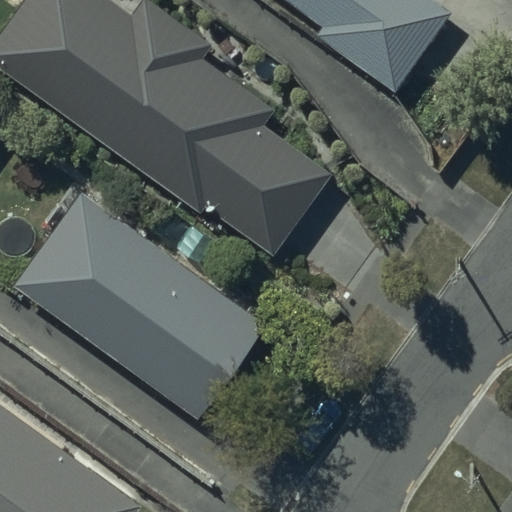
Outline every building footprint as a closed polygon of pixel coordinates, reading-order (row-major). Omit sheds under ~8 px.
[(124,0),(14,0),(0,19),(0,54),(199,198),(203,193),(270,241),(327,161),(258,112),(270,96),(200,46),(212,29),(171,0),(131,0),(129,3),(124,0)] [(305,0),(323,12),(317,21),(392,75),(445,0),(305,0)] [(0,123),(16,101),(0,90),(0,123)] [(199,412),(268,320),(86,186),(18,279),(199,412)] [(0,395),(0,511),(124,511),(137,494),(0,395)]
